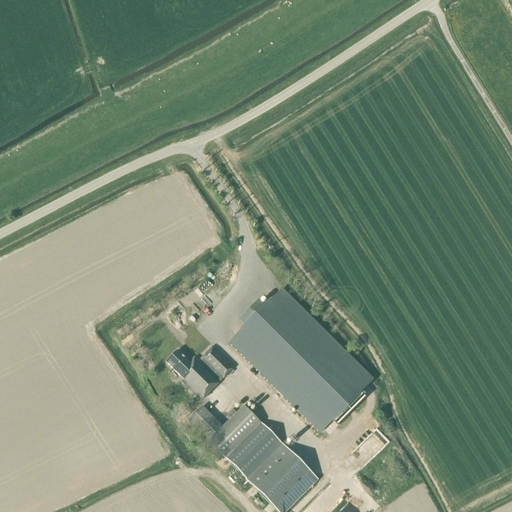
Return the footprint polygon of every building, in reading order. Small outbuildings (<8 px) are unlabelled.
[(229,343),(319,435),(332,422),(337,427),(365,399),(360,394),(373,381),(283,290),(265,308),(259,302),(241,319),(247,326),(229,343)] [(219,384),(218,383),(233,369),(212,347),(198,361),(195,358),(189,363),(177,351),(165,363),(183,381),(181,383),(201,402),(219,384)] [(194,428),(208,414),(202,407),(187,422),(194,428)] [(243,407),(208,443),(225,460),(261,424),(243,407)] [(261,424),(225,460),(246,481),(282,445),(261,424)] [(276,511),(284,511),(317,480),(282,445),(246,481),(276,511)]
